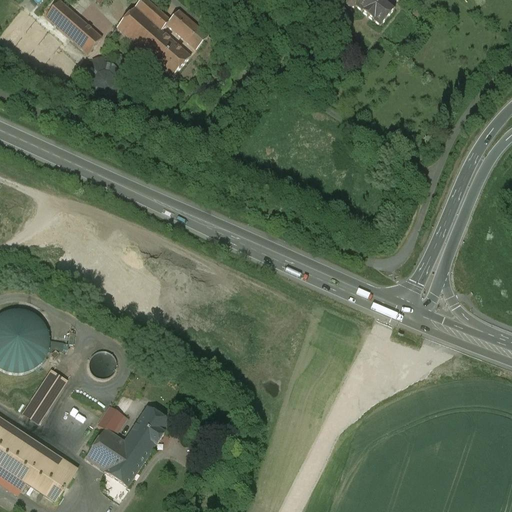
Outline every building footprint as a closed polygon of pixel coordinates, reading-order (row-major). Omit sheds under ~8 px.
[(184,43),(196,53),(208,39),(163,0),(144,0),(117,31),(144,55),(162,34),(168,39),(173,33),(184,43)] [(394,11),(380,0),(362,0),(361,2),(358,0),(347,0),(346,2),(347,6),(351,9),(354,9),(355,8),(380,28),(394,11)] [(102,40),(60,3),(45,20),(88,57),(102,40)] [(172,79),(196,53),(184,43),(179,49),(168,39),(162,34),(144,55),(172,79)] [(93,61),(95,68),(100,66),(103,65),(101,59),(93,61)] [(113,94),(117,90),(119,84),(119,79),(118,73),(114,69),(109,66),(103,65),(100,66),(95,68),(91,71),(89,76),(88,82),(89,87),(92,92),(97,95),(102,97),(108,96),(113,94)] [(0,372),(2,374),(9,376),(16,377),(23,377),(30,375),(36,372),(41,367),(45,362),(48,355),(50,348),(50,341),(48,334),(45,328),(41,322),(36,318),(30,314),(23,312),(16,312),(9,313),(2,316),(0,317),(0,372)] [(110,351),(105,350),(99,351),(95,353),(90,357),(88,362),(87,368),(88,374),(91,377),(97,382),(103,383),(106,383),(112,381),(115,379),(119,374),(120,367),(120,361),(117,357),(113,353),(110,351)] [(173,425),(148,408),(126,442),(113,434),(147,379),(132,370),(95,430),(102,435),(85,461),(127,490),(152,450),(157,452),(173,425)] [(67,384),(50,373),(22,418),(39,429),(67,384)] [(78,469),(0,418),(0,469),(55,504),(78,469)]
